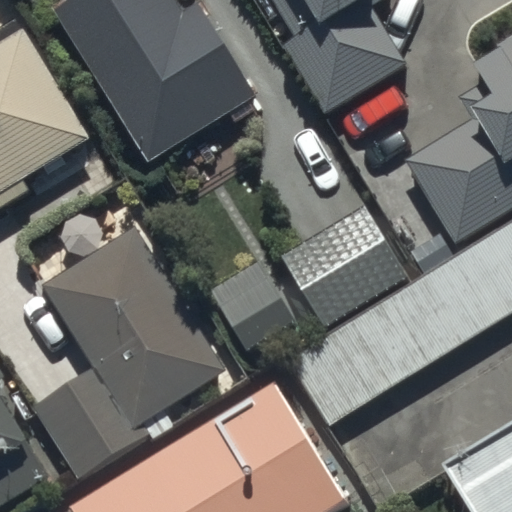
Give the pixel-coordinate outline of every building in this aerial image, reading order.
[(102,0),(60,26),(156,180),(263,114),(191,0),(102,0)] [(270,0),(304,53),(289,62),(331,130),(366,108),(416,77),(370,0),(270,0)] [(0,65),(0,215),(99,154),(31,47),(0,65)] [(511,57),(508,60),(511,67),(511,69),(486,86),(492,96),(466,113),(480,136),(412,178),(462,257),(511,226),(511,57)] [(286,268),(329,338),(414,285),(370,216),(286,268)] [(511,241),(296,376),(336,440),(511,330),(511,241)] [(155,448),(151,441),(233,389),(142,243),(49,301),(99,381),(37,419),(83,492),(155,448)] [(209,310),(246,370),(303,335),(265,275),(209,310)] [(350,511),(283,399),(92,511),(350,511)] [(0,511),(16,511),(54,489),(0,401),(0,511)] [(466,511),(511,511),(511,440),(446,481),(466,511)]
